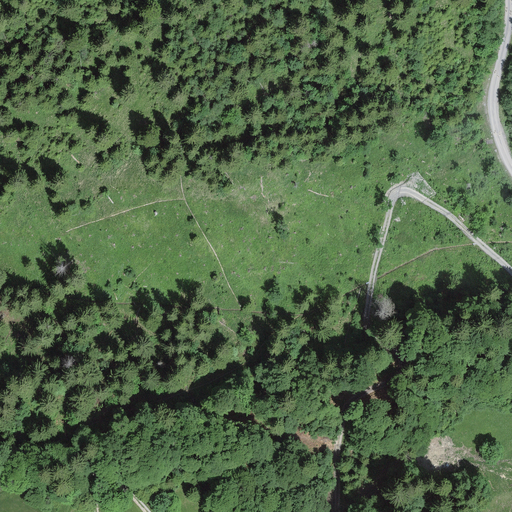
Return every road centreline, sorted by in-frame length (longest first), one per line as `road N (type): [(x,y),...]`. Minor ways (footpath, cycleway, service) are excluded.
road 1 (track): [(511,268),(417,196),(394,196),(367,319),(402,367),(354,394),(335,445),(338,511)]
road 2 (unclassified): [(511,168),(489,97),(510,33),(509,0)]
road 3 (track): [(146,511),(98,456),(88,463),(96,511)]
